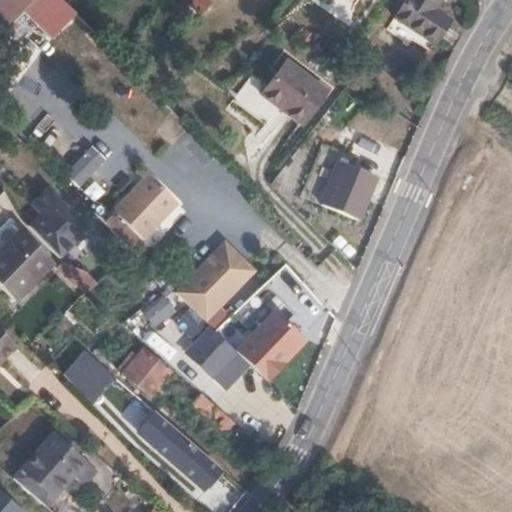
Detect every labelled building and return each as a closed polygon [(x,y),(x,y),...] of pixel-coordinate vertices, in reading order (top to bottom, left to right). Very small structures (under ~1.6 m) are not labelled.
[(35,27),(49,40),(75,13),(61,0),(0,0),(0,16),(23,39),(35,27)] [(431,11),(437,0),(399,0),(389,14),(427,41),(442,19),(431,11)] [(320,96),(280,64),(255,97),(293,128),(320,96)] [(137,137),(147,127),(133,113),(123,124),(137,137)] [(169,116),(158,128),(176,146),(188,134),(169,116)] [(190,141),(182,150),(205,170),(213,161),(190,141)] [(78,187),(104,159),(89,145),(63,173),(78,187)] [(342,214),(371,176),(341,154),(313,190),(342,214)] [(122,197),(151,226),(173,203),(143,174),(122,197)] [(138,239),(151,226),(122,197),(109,211),(138,239)] [(89,246),(62,215),(40,234),(60,258),(73,247),(79,254),(89,246)] [(51,262),(18,230),(0,248),(0,289),(12,301),(51,262)] [(202,303),(213,315),(244,283),(232,273),(202,303)] [(98,303),(88,294),(77,306),(72,306),(58,320),(67,329),(78,319),(91,332),(106,318),(94,307),(98,303)] [(234,352),(264,380),(301,340),(269,310),(232,350),(234,352)] [(232,350),(214,333),(209,328),(184,353),(210,377),(234,352),(232,350)] [(0,358),(13,345),(0,333),(0,358)] [(127,364),(120,372),(147,395),(156,386),(161,391),(167,385),(161,379),(168,371),(140,349),(134,355),(129,352),(123,361),(127,364)] [(84,350),(63,374),(94,401),(115,378),(84,350)] [(116,368),(120,372),(127,364),(123,361),(116,368)] [(225,431),(232,421),(198,391),(189,401),(225,431)] [(132,427),(148,411),(135,399),(120,415),(132,427)] [(185,442),(186,440),(170,426),(154,446),(195,483),(206,472),(201,466),(205,461),(185,442)] [(81,460),(50,433),(12,478),(42,504),(81,460)]
